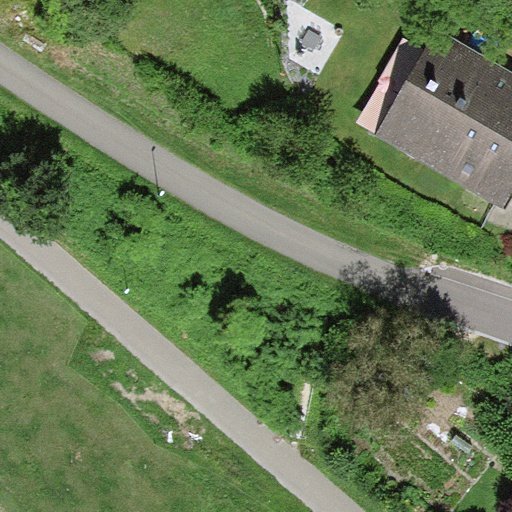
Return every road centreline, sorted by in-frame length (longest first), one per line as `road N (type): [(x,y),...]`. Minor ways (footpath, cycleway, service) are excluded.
road 1 (residential): [(511,327),(364,274),(204,196),(0,65)]
road 2 (residential): [(0,209),(353,511)]
